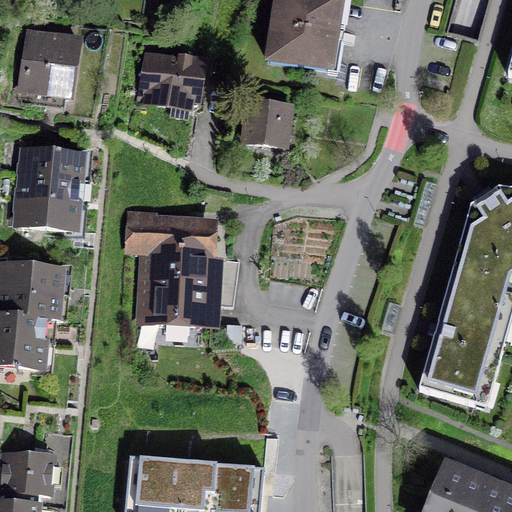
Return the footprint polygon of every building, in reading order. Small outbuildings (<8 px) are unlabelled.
[(277,0),(268,64),(331,74),(342,2),(326,0),(277,0)] [(79,43),(29,36),(19,104),(34,107),(35,95),(70,100),(79,43)] [(161,67),(146,64),(139,102),(151,104),(172,108),(173,100),(199,105),(207,65),(179,60),(179,64),(162,61),(161,67)] [(198,113),(199,105),(173,100),(172,108),(151,104),(145,140),(183,158),(186,136),(182,134),(186,111),(198,113)] [(290,111),(249,106),(244,145),(285,150),(290,111)] [(24,153),(21,179),(79,185),(82,158),(24,153)] [(77,206),(79,185),(21,179),(19,201),(77,206)] [(471,210),(447,298),(500,314),(511,316),(511,289),(510,286),(511,284),(511,192),(499,191),(471,210)] [(75,235),(77,206),(19,201),(16,229),(75,235)] [(154,210),(134,208),(131,255),(152,256),(148,324),(215,328),(218,283),(206,282),(209,230),(153,227),(154,210)] [(0,290),(59,296),(61,272),(2,266),(0,290)] [(0,292),(0,316),(47,321),(57,322),(59,296),(0,290),(0,292)] [(489,355),(500,314),(447,298),(419,392),(474,407),(479,389),(487,384),(494,386),(502,358),(489,355)] [(0,339),(45,344),(47,321),(0,316),(0,339)] [(45,344),(0,339),(0,366),(42,370),(45,344)] [(0,496),(0,505),(34,509),(35,497),(50,498),(53,461),(4,456),(0,496)] [(129,511),(264,511),(266,467),(132,461),(129,511)] [(511,511),(511,496),(446,469),(428,511),(511,511)]
